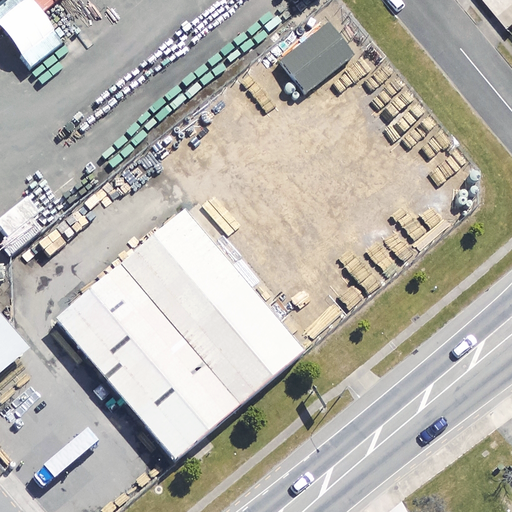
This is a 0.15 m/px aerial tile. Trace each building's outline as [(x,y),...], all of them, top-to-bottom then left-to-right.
[(0,0),(0,30),(37,0),(0,0)] [(355,9),(347,0),(328,0),(250,64),(295,119),(315,103),(308,95),(353,58),(330,29),(355,9)] [(463,208),(400,126),(353,162),(417,244),(463,208)] [(221,169),(197,138),(154,172),(178,203),(221,169)] [(267,211),(241,178),(210,201),(235,235),(267,211)] [(305,371),(186,227),(62,328),(181,472),(305,371)] [(0,393),(33,366),(0,326),(0,393)]
